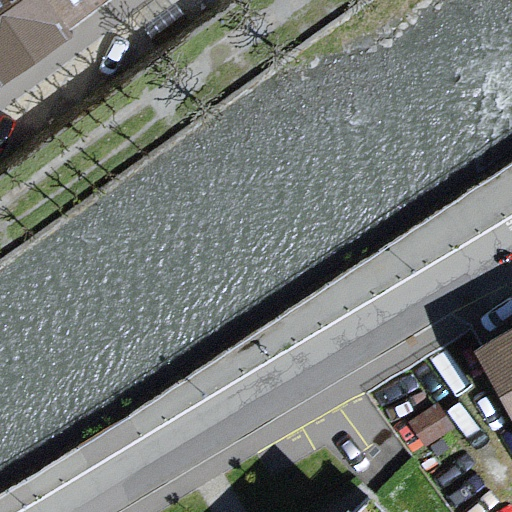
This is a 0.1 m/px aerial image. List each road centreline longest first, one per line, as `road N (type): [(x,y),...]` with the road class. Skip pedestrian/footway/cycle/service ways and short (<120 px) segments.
road 1 (residential): [(79,511),(511,252)]
road 2 (residential): [(129,0),(0,97)]
